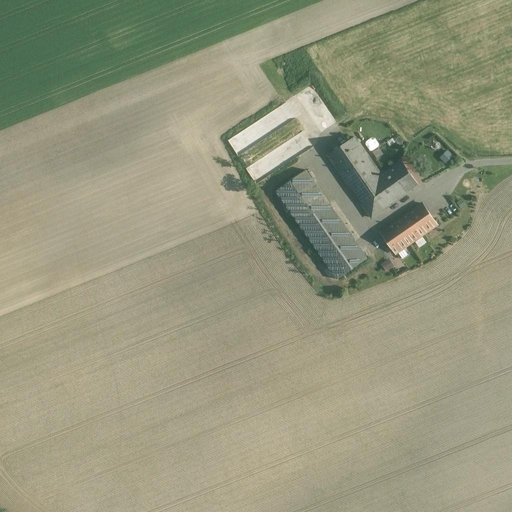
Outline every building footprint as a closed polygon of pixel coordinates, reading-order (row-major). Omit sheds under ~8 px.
[(357,136),(328,156),(370,218),(419,185),(402,160),(382,174),(357,136)] [(309,167),(274,188),(334,288),(369,266),(309,167)] [(422,203),(408,212),(424,236),(438,226),(422,203)] [(408,212),(395,221),(411,245),(424,236),(408,212)] [(395,221),(381,231),(397,254),(411,245),(395,221)] [(389,271),(397,265),(391,258),(384,264),(389,271)]
